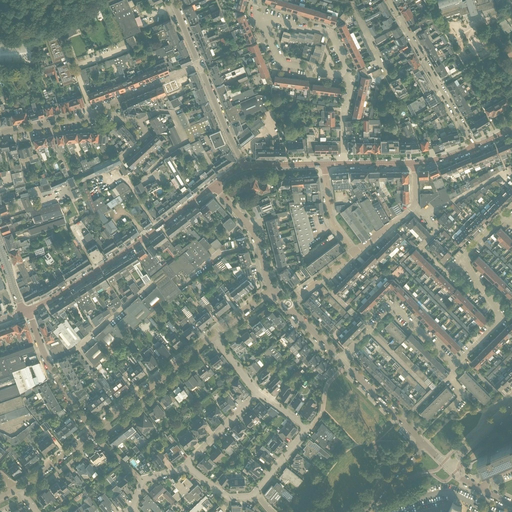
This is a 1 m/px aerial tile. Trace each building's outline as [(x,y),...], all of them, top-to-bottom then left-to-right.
[(122,0),(110,6),(114,14),(130,7),(128,2),(126,0),(122,0)] [(377,6),(380,11),(387,7),(382,0),(371,7),(373,9),(377,6)] [(407,0),(398,6),(401,11),(408,7),(406,4),(411,1),(409,0),(407,0)] [(437,0),(439,7),(438,7),(439,10),(440,10),(442,18),(443,18),(443,17),(459,12),(460,15),(462,15),(462,14),(469,12),(470,15),(477,13),(476,10),(478,9),(479,9),(481,8),(482,10),(482,11),(484,17),(484,18),(495,14),(497,13),(495,7),(495,6),(494,6),(493,3),(492,0),(489,0),(437,0)] [(361,2),(360,3),(357,4),(356,5),(357,7),(360,12),(366,9),(363,4),(361,2)] [(152,11),(148,12),(151,19),(150,20),(152,26),(170,18),(163,3),(151,8),(152,11)] [(236,12),(242,14),(243,11),(245,6),(237,3),(235,9),(237,9),(236,12)] [(185,8),(183,9),(184,10),(185,14),(194,10),(192,5),(185,8)] [(384,18),(386,16),(391,14),(387,7),(380,11),(370,16),(372,19),(379,15),(380,16),(382,14),(384,18)] [(401,11),(403,15),(414,9),(413,7),(409,9),(408,7),(401,11)] [(130,8),(119,12),(128,32),(138,28),(130,8)] [(219,9),(210,14),(214,20),(223,16),(219,9)] [(403,15),(405,19),(413,15),(412,13),(415,11),(414,9),(403,15)] [(99,10),(95,11),(95,13),(97,17),(98,20),(103,18),(99,10)] [(185,14),(187,19),(196,15),(194,10),(185,14)] [(320,22),(323,23),(326,11),(321,10),(320,12),(318,20),(320,20),(319,21),(320,22)] [(346,15),(341,19),(344,22),(348,17),(353,15),(351,10),(345,15),(346,15)] [(327,22),(329,23),(331,15),(332,13),(326,11),(323,23),(326,23),(327,23),(327,22)] [(236,17),(239,23),(246,20),(244,14),(242,15),(242,14),(236,12),(237,17),(236,17)] [(196,15),(187,19),(189,23),(198,20),(200,19),(198,14),(196,15)] [(413,15),(405,19),(408,24),(416,19),(414,15),(413,15)] [(423,19),(419,22),(410,27),(414,33),(421,29),(419,25),(426,21),(429,26),(432,24),(434,23),(430,15),(423,19)] [(393,24),(391,22),(392,21),(390,16),(382,21),(383,24),(381,25),(383,30),(393,24)] [(156,25),(152,27),(154,31),(156,30),(156,29),(157,28),(158,29),(163,27),(164,30),(173,26),(170,19),(165,21),(156,25)] [(505,19),(499,24),(504,31),(510,27),(505,19)] [(76,20),(59,26),(63,38),(72,35),(76,33),(75,30),(79,28),(76,20)] [(239,23),(241,28),(248,25),(246,20),(239,23)] [(190,26),(193,33),(201,30),(198,22),(190,26)] [(241,28),(238,29),(240,34),(243,33),(250,30),(250,29),(250,28),(251,27),(250,24),(248,25),(241,28)] [(337,27),(340,33),(347,29),(345,24),(337,27)] [(153,40),(161,37),(175,31),(173,26),(164,30),(151,35),(153,40)] [(392,33),(395,38),(402,33),(398,26),(386,33),(387,36),(392,33)] [(375,28),(369,31),(372,36),(378,33),(375,28)] [(193,33),(196,39),(206,34),(204,29),(201,30),(193,33)] [(340,33),(342,38),(350,34),(347,29),(340,33)] [(421,32),(417,35),(418,38),(419,40),(427,36),(430,34),(427,29),(424,31),(421,32)] [(58,30),(43,35),(53,63),(66,59),(65,58),(65,59),(62,48),(57,50),(57,49),(61,47),(58,37),(60,36),(60,37),(60,36),(58,30)] [(243,33),(245,38),(252,35),(250,30),(243,33)] [(167,37),(168,39),(177,35),(175,31),(161,37),(162,39),(167,37)] [(206,34),(196,39),(199,46),(199,47),(210,42),(209,41),(209,39),(219,35),(217,31),(207,36),(206,34)] [(288,42),(289,41),(291,32),(290,34),(283,32),(281,40),(288,42)] [(289,41),(296,43),(299,32),(298,34),(291,32),(289,41)] [(296,41),(304,43),(306,33),(306,34),(299,32),(296,43),(296,41)] [(304,41),(311,43),(314,33),(314,35),(306,33),(304,43),(304,41)] [(314,33),(311,43),(312,42),(319,44),(321,35),(314,33)] [(342,38),(345,43),(352,39),(350,34),(342,38)] [(177,35),(168,39),(170,44),(179,40),(177,35)] [(252,35),(245,38),(247,44),(255,41),(254,39),(255,38),(254,35),(252,35)] [(386,49),(388,52),(389,53),(393,50),(405,43),(407,42),(403,35),(393,40),(396,44),(389,48),(386,49)] [(125,39),(130,50),(137,47),(132,36),(125,39)] [(421,42),(423,45),(430,41),(427,36),(419,40),(420,42),(421,42)] [(374,39),(374,40),(378,48),(384,45),(379,37),(374,39)] [(0,65),(32,62),(30,38),(0,40),(0,65)] [(158,58),(173,52),(185,47),(182,39),(179,41),(179,40),(170,44),(155,50),(158,58)] [(345,43),(347,48),(355,44),(352,39),(345,43)] [(210,42),(199,47),(202,52),(209,49),(210,49),(209,47),(211,46),(212,48),(216,46),(217,46),(214,40),(214,41),(210,42)] [(424,48),(425,51),(433,46),(430,41),(423,45),(424,48)] [(249,46),(251,51),(259,48),(257,43),(249,46)] [(405,43),(393,50),(394,52),(399,49),(400,52),(408,47),(405,43)] [(347,48),(350,53),(357,49),(355,44),(347,48)] [(428,56),(436,51),(433,46),(425,51),(426,52),(427,52),(429,55),(428,56)] [(173,52),(166,55),(170,63),(172,62),(173,62),(171,58),(173,57),(174,57),(180,54),(181,57),(184,56),(189,54),(185,47),(173,52)] [(410,47),(398,54),(399,57),(401,56),(403,59),(406,57),(405,57),(413,52),(410,47)] [(251,51),(253,56),(261,53),(259,48),(251,51)] [(323,50),(320,49),(315,48),(313,55),(311,54),(321,57),(323,50)] [(386,48),(380,52),(382,56),(388,52),(386,49),(386,48)] [(429,60),(430,62),(438,57),(444,54),(440,48),(436,51),(428,56),(430,59),(429,60)] [(209,49),(202,52),(204,59),(205,59),(206,61),(212,59),(211,56),(212,56),(209,49)] [(350,53),(352,58),(360,54),(357,49),(350,53)] [(253,56),(255,61),(263,58),(261,53),(253,56)] [(417,58),(413,53),(406,57),(401,60),(403,63),(407,60),(409,63),(417,58)] [(321,57),(311,54),(309,62),(317,64),(319,57),(321,58),(321,57)] [(352,58),(355,63),(362,59),(360,54),(352,58)] [(189,55),(173,62),(172,62),(174,66),(180,64),(182,67),(192,63),(192,62),(189,55)] [(122,56),(113,59),(120,76),(125,90),(130,88),(126,80),(122,69),(127,67),(125,62),(122,56)] [(432,63),(434,66),(441,62),(438,57),(430,62),(431,64),(432,63)] [(255,61),(257,67),(265,64),(263,58),(255,61)] [(405,68),(401,70),(403,73),(404,74),(407,71),(409,70),(420,64),(417,58),(409,63),(410,66),(406,68),(405,68)] [(164,59),(159,61),(164,74),(169,72),(167,68),(166,64),(164,59)] [(362,59),(355,63),(357,68),(365,65),(362,59)] [(66,60),(56,64),(63,86),(77,81),(75,75),(71,76),(66,60)] [(454,61),(451,63),(456,71),(462,67),(457,60),(454,61)] [(159,61),(154,63),(155,66),(156,68),(160,76),(164,74),(159,61)] [(208,67),(211,74),(219,70),(216,64),(217,63),(216,61),(208,64),(209,67),(208,67)] [(435,70),(436,72),(444,67),(441,62),(434,66),(436,69),(435,70)] [(257,67),(259,72),(267,69),(265,64),(257,67)] [(409,70),(420,88),(422,91),(424,95),(426,94),(433,90),(435,89),(432,84),(430,81),(420,64),(409,70)] [(152,65),(150,66),(155,77),(156,77),(156,78),(160,76),(156,68),(155,66),(153,67),(152,65)] [(150,66),(145,69),(146,72),(149,80),(150,80),(154,79),(153,78),(155,77),(150,66)] [(444,67),(436,72),(437,74),(438,73),(441,79),(448,75),(447,73),(449,71),(446,66),(444,67)] [(54,67),(44,71),(46,77),(53,75),(54,77),(57,76),(54,67)] [(221,75),(212,78),(215,85),(229,79),(245,72),(243,67),(232,71),(229,72),(221,75)] [(211,74),(212,78),(221,75),(221,73),(227,70),(226,68),(219,71),(219,70),(211,74)] [(359,76),(359,80),(360,81),(360,82),(368,84),(370,85),(372,79),(369,79),(367,78),(368,75),(368,74),(364,68),(359,71),(362,76),(362,77),(361,77),(359,76)] [(379,68),(371,73),(374,78),(382,74),(379,68)] [(87,75),(84,69),(79,70),(84,84),(89,82),(87,75)] [(145,82),(149,80),(146,72),(143,73),(142,69),(139,70),(144,82),(145,81),(145,82)] [(264,77),(266,83),(271,78),(267,69),(259,72),(262,78),(264,77)] [(138,75),(136,76),(139,84),(143,83),(143,82),(144,82),(139,70),(137,71),(138,75)] [(132,73),(130,74),(134,86),(136,85),(136,86),(139,84),(136,76),(134,72),(132,73)] [(196,72),(186,76),(189,83),(199,79),(196,72)] [(249,82),(245,73),(236,76),(238,83),(239,82),(240,85),(249,82)] [(120,76),(115,78),(120,91),(121,91),(122,92),(125,90),(120,76)] [(267,84),(279,85),(280,77),(274,77),(274,79),(271,78),(266,83),(267,84)] [(399,77),(389,83),(391,88),(396,96),(398,99),(408,93),(407,90),(402,82),(399,77)] [(115,78),(110,79),(111,81),(115,94),(119,93),(119,92),(120,91),(115,78)] [(194,87),(195,89),(202,86),(199,79),(189,83),(188,84),(191,89),(194,87)] [(105,81),(100,83),(101,83),(101,84),(101,85),(106,97),(109,96),(109,95),(110,95),(106,83),(105,81)] [(108,82),(106,83),(110,95),(112,94),(112,95),(115,94),(111,81),(108,82)] [(175,81),(169,83),(173,91),(178,89),(175,81)] [(448,89),(449,91),(456,87),(453,81),(446,86),(448,89)] [(169,83),(164,85),(167,93),(173,91),(169,83)] [(221,85),(216,87),(219,94),(230,90),(232,89),(231,86),(229,87),(228,85),(225,87),(224,84),(221,85)] [(451,93),(452,96),(462,90),(460,87),(462,86),(461,84),(456,87),(449,91),(450,93),(451,93)] [(99,86),(96,86),(100,98),(102,98),(106,97),(101,85),(99,86)] [(163,86),(156,89),(159,96),(162,95),(164,100),(168,109),(174,110),(173,108),(172,107),(170,101),(168,99),(164,90),(163,86)] [(195,89),(198,96),(205,93),(202,86),(195,89)] [(241,93),(222,101),(225,107),(229,106),(234,103),(254,95),(253,93),(252,88),(241,93)] [(96,101),(93,92),(90,93),(89,89),(86,90),(91,102),(96,101)] [(156,89),(148,92),(154,105),(155,109),(159,109),(155,98),(159,96),(156,89)] [(219,94),(222,101),(241,93),(239,90),(234,92),(234,93),(232,94),(230,90),(219,94)] [(426,94),(421,97),(422,100),(424,99),(425,101),(427,103),(428,105),(426,106),(427,108),(440,101),(438,97),(436,94),(433,90),(426,94)] [(462,90),(452,96),(454,99),(455,101),(462,97),(467,94),(466,92),(465,93),(462,90)] [(47,116),(53,114),(50,99),(46,91),(43,93),(46,99),(48,107),(45,108),(47,116)] [(148,92),(143,94),(146,102),(147,105),(150,103),(151,106),(154,105),(148,92)] [(73,96),(68,98),(69,101),(72,109),(80,106),(85,104),(82,96),(77,97),(75,93),(73,94),(73,96)] [(198,97),(195,98),(197,102),(198,104),(201,103),(203,102),(208,100),(205,93),(198,96),(198,97)] [(143,94),(136,97),(139,104),(142,103),(143,104),(146,103),(145,102),(146,102),(143,94)] [(258,95),(255,96),(256,98),(260,110),(262,114),(268,110),(262,95),(261,95),(258,95)] [(68,96),(63,97),(67,110),(72,109),(69,101),(68,98),(68,96)] [(235,104),(230,106),(225,108),(231,122),(240,118),(241,118),(249,115),(260,110),(256,98),(255,96),(235,104)] [(491,103),(497,113),(497,114),(503,110),(497,100),(495,102),(492,98),(491,96),(488,98),(490,101),(491,103)] [(503,96),(497,100),(503,110),(508,107),(507,104),(509,103),(506,97),(504,98),(503,96)] [(53,100),(51,101),(55,114),(60,112),(57,104),(56,99),(55,97),(53,97),(53,100)] [(136,97),(131,99),(134,107),(136,106),(138,109),(140,107),(139,104),(136,97)] [(182,104),(179,97),(170,101),(172,107),(173,108),(178,106),(178,105),(182,104)] [(457,106),(458,107),(465,102),(462,97),(455,101),(456,103),(457,103),(458,106),(457,106)] [(134,107),(131,99),(122,102),(121,105),(125,115),(137,117),(137,118),(138,119),(139,119),(139,118),(140,118),(146,115),(145,112),(140,112),(136,112),(136,111),(134,107)] [(33,109),(28,110),(32,122),(40,119),(39,118),(36,106),(34,102),(31,103),(33,109)] [(204,116),(199,118),(200,120),(201,121),(214,115),(211,108),(209,102),(201,105),(204,112),(203,112),(204,116)] [(432,107),(435,111),(443,107),(440,102),(432,107)] [(458,107),(460,111),(468,106),(465,102),(458,107)] [(193,103),(180,109),(182,113),(182,112),(194,107),(193,103)] [(497,113),(491,103),(485,106),(486,108),(484,109),(487,115),(490,113),(491,116),(497,113)] [(353,104),(353,107),(353,108),(354,108),(354,110),(364,112),(365,107),(363,106),(353,104)] [(39,106),(36,106),(39,118),(44,116),(42,109),(40,110),(39,106)] [(468,106),(460,111),(462,115),(470,110),(468,106)] [(443,107),(435,111),(437,116),(445,111),(443,107)] [(14,115),(12,115),(12,116),(13,123),(21,122),(18,108),(13,109),(15,115),(14,115)] [(21,108),(18,108),(21,122),(27,121),(25,112),(22,113),(21,108)] [(8,109),(5,109),(5,111),(7,125),(13,123),(12,116),(10,116),(9,116),(8,109)] [(351,115),(352,116),(351,120),(362,119),(362,118),(364,112),(354,110),(353,112),(352,112),(351,115)] [(189,126),(185,120),(182,112),(182,113),(177,115),(183,129),(189,126)] [(150,122),(151,125),(160,120),(159,118),(160,117),(159,115),(150,119),(151,121),(150,122)] [(189,126),(183,129),(190,143),(195,140),(193,137),(199,134),(197,131),(198,130),(217,122),(214,115),(201,121),(200,121),(195,123),(195,124),(189,127),(189,126)] [(231,123),(236,135),(250,124),(251,123),(248,120),(250,119),(249,115),(231,123)] [(321,120),(319,122),(319,126),(325,126),(328,125),(334,125),(334,122),(334,116),(321,117),(321,120)] [(485,116),(481,118),(486,126),(490,124),(485,116)] [(250,124),(236,135),(241,146),(245,143),(256,135),(258,133),(256,130),(264,125),(258,118),(251,123),(250,124)] [(481,118),(477,121),(482,129),(486,126),(481,118)] [(153,129),(164,124),(163,122),(162,123),(160,120),(151,125),(152,128),(154,127),(154,129),(153,129)] [(374,152),(374,137),(369,137),(369,124),(380,124),(380,120),(363,120),(363,153),(364,153),(364,152),(368,152),(370,151),(373,152),(374,152)] [(407,121),(401,124),(402,126),(405,135),(405,136),(410,134),(413,133),(410,124),(410,123),(408,124),(407,121)] [(477,121),(473,123),(479,133),(478,131),(482,129),(477,121)] [(217,122),(198,130),(200,134),(211,129),(213,132),(220,129),(217,122)] [(479,133),(473,123),(468,126),(470,129),(471,131),(475,136),(479,133)] [(112,129),(111,131),(116,137),(119,134),(127,127),(125,125),(124,126),(122,124),(119,127),(117,125),(112,129),(113,129),(112,129)] [(164,124),(153,129),(155,132),(156,132),(157,134),(166,129),(165,127),(164,128),(162,125),(164,124)] [(120,138),(122,139),(129,132),(128,131),(129,130),(127,127),(119,134),(121,137),(120,138)] [(213,132),(209,134),(210,137),(211,139),(209,140),(210,142),(212,141),(213,143),(215,147),(218,146),(225,142),(225,141),(222,133),(221,132),(220,129),(213,132)] [(452,132),(452,134),(454,142),(455,143),(460,142),(459,137),(458,136),(459,136),(458,134),(457,131),(456,131),(452,132)] [(124,139),(126,142),(134,135),(131,132),(130,133),(129,132),(122,139),(123,140),(124,139)] [(424,141),(420,142),(421,146),(422,151),(428,149),(427,144),(429,144),(428,143),(427,139),(426,134),(426,132),(423,133),(424,137),(424,141)] [(427,132),(426,132),(426,134),(427,139),(429,144),(427,144),(428,149),(433,148),(434,152),(435,153),(439,151),(437,143),(433,135),(430,136),(434,143),(432,144),(428,134),(427,132)] [(99,133),(98,143),(99,146),(100,148),(101,150),(102,153),(105,152),(103,149),(102,145),(102,142),(105,142),(108,142),(108,137),(105,136),(106,133),(99,133)] [(291,140),(287,140),(287,147),(288,152),(289,152),(291,152),(291,151),(297,151),(295,133),(292,133),(290,133),(291,140)] [(298,133),(295,133),(297,151),(299,151),(300,151),(302,151),(302,150),(303,150),(303,145),(306,145),(305,139),(299,139),(298,133)] [(71,134),(65,134),(65,139),(66,142),(70,151),(74,149),(71,144),(71,134)] [(172,136),(171,134),(169,135),(167,136),(172,145),(175,143),(174,141),(173,139),(172,136)] [(436,134),(433,135),(437,143),(439,151),(444,149),(443,145),(441,141),(440,138),(438,139),(436,134)] [(134,135),(126,142),(128,144),(127,145),(128,147),(136,140),(135,138),(136,137),(134,135)] [(154,135),(152,138),(159,145),(161,143),(162,144),(166,141),(162,136),(159,138),(156,135),(155,136),(154,135)] [(320,153),(320,145),(317,145),(317,141),(314,141),(314,135),(306,135),(307,147),(314,147),(314,153),(320,153)] [(53,136),(47,137),(48,142),(50,151),(56,150),(56,149),(55,144),(54,141),(53,136)] [(449,144),(447,136),(441,137),(443,145),(446,144),(447,145),(449,144)] [(45,138),(40,139),(42,153),(49,151),(48,145),(47,146),(45,138)] [(150,141),(149,142),(156,150),(157,149),(158,149),(160,147),(159,145),(152,138),(149,140),(150,141)] [(42,153),(40,139),(34,140),(35,148),(38,148),(39,153),(42,153)] [(190,144),(192,148),(198,158),(202,155),(200,151),(204,149),(199,140),(190,144)] [(265,147),(265,150),(266,158),(274,158),(274,150),(273,150),(273,140),(270,140),(270,145),(269,145),(269,147),(265,147)] [(383,140),(380,140),(380,152),(383,152),(388,152),(390,152),(398,152),(398,147),(398,140),(383,140)] [(0,142),(1,146),(2,150),(6,150),(8,156),(10,156),(8,141),(0,142)] [(337,141),(331,141),(331,153),(333,153),(333,154),(337,154),(337,153),(337,147),(340,147),(340,141),(337,141)] [(410,142),(409,142),(410,152),(412,152),(419,151),(419,146),(418,146),(417,141),(411,142),(410,142)] [(147,142),(144,145),(151,152),(153,150),(154,151),(156,150),(149,142),(147,143),(147,142)] [(218,146),(224,154),(229,151),(228,149),(225,142),(218,146)] [(261,143),(255,143),(255,158),(266,158),(265,150),(265,147),(265,142),(261,142),(261,143)] [(11,151),(9,151),(10,156),(10,157),(15,156),(15,158),(18,157),(16,148),(15,143),(9,144),(10,149),(11,151)] [(508,144),(503,146),(506,155),(511,153),(508,144)] [(143,148),(141,149),(148,157),(150,155),(149,154),(151,152),(144,145),(142,147),(143,148)] [(31,146),(25,148),(27,156),(29,161),(35,159),(36,162),(38,165),(40,165),(40,166),(42,166),(40,161),(36,153),(34,154),(33,154),(32,151),(31,146)] [(506,155),(503,146),(497,148),(502,160),(507,157),(506,155)] [(27,156),(25,148),(19,149),(21,157),(18,158),(21,170),(24,169),(26,168),(25,162),(29,161),(27,156)] [(139,149),(137,151),(143,159),(146,157),(147,158),(148,157),(141,149),(140,150),(139,149)] [(169,154),(173,159),(176,157),(175,156),(179,154),(179,155),(180,155),(176,149),(169,154)] [(212,162),(207,155),(205,152),(204,149),(200,151),(202,155),(208,164),(212,162)] [(496,149),(491,151),(495,160),(496,162),(501,160),(497,151),(496,149)] [(220,157),(223,161),(227,167),(235,162),(236,160),(230,150),(229,151),(224,154),(220,157)] [(135,155),(134,156),(141,164),(142,162),(141,161),(143,159),(137,151),(134,154),(135,155)] [(491,151),(486,153),(490,162),(495,160),(491,151)] [(486,153),(481,155),(485,166),(486,167),(491,165),(490,162),(486,153)] [(122,163),(121,162),(118,155),(110,158),(114,167),(118,165),(122,163)] [(481,155),(476,157),(480,166),(480,168),(485,166),(481,155)] [(132,156),(129,158),(136,166),(138,164),(139,165),(141,164),(134,156),(132,157),(132,156)] [(178,188),(181,192),(186,199),(192,194),(187,188),(188,187),(170,156),(164,160),(180,187),(178,188)] [(470,157),(465,159),(469,168),(470,171),(475,169),(475,168),(471,159),(470,157)] [(476,157),(471,159),(475,168),(480,166),(476,157)] [(110,158),(104,161),(108,170),(109,171),(115,168),(114,167),(110,158)] [(127,161),(126,163),(129,166),(127,168),(131,173),(133,170),(135,172),(137,173),(138,173),(140,171),(140,170),(139,169),(136,166),(129,158),(127,161)] [(86,159),(80,162),(82,166),(85,171),(90,168),(89,166),(86,159)] [(195,159),(192,161),(197,170),(199,173),(200,177),(205,183),(207,182),(211,179),(206,173),(205,171),(204,170),(202,171),(195,159)] [(465,159),(460,162),(464,170),(469,168),(465,159)] [(219,160),(217,161),(223,170),(227,167),(223,161),(221,163),(219,160)] [(96,176),(108,170),(104,161),(95,166),(92,167),(96,176)] [(217,161),(213,164),(214,165),(214,166),(219,173),(223,170),(217,161)] [(460,162),(455,164),(459,172),(460,175),(465,173),(464,170),(460,162)] [(122,163),(118,165),(124,175),(127,174),(122,163)] [(159,166),(166,179),(169,177),(166,171),(167,171),(163,164),(159,166)] [(455,164),(450,166),(454,174),(459,172),(455,164)] [(450,166),(445,168),(449,176),(454,174),(450,166)] [(67,183),(74,198),(82,195),(73,176),(70,178),(65,167),(61,169),(63,174),(67,183)] [(77,184),(84,181),(96,176),(92,167),(90,168),(85,171),(79,173),(73,176),(77,184)] [(205,171),(206,173),(211,179),(217,174),(211,168),(208,171),(205,167),(204,169),(204,170),(205,171)] [(428,179),(427,179),(428,202),(434,201),(434,204),(439,204),(439,203),(441,203),(440,201),(439,201),(438,179),(434,179),(434,176),(437,176),(441,175),(438,167),(434,169),(434,171),(430,171),(430,172),(428,172),(428,178),(428,179)] [(15,173),(11,174),(13,179),(23,177),(21,170),(21,168),(20,168),(15,169),(15,173)] [(449,176),(445,168),(440,170),(444,179),(449,176)] [(61,171),(55,174),(57,177),(63,174),(61,169),(60,169),(61,171)] [(197,170),(194,171),(196,175),(197,176),(195,177),(197,179),(196,179),(197,180),(195,182),(200,188),(205,183),(200,177),(199,173),(197,170)] [(360,173),(360,181),(360,184),(362,189),(368,198),(368,197),(371,196),(370,194),(371,194),(368,189),(371,187),(368,181),(368,177),(368,173),(368,172),(367,172),(365,174),(364,172),(362,174),(361,173),(360,173)] [(379,172),(374,172),(374,179),(374,181),(374,183),(375,185),(375,186),(377,186),(377,185),(379,185),(379,187),(379,188),(377,189),(379,192),(381,195),(382,198),(386,196),(380,186),(380,181),(379,172)] [(386,185),(386,180),(386,172),(379,172),(380,181),(380,186),(386,196),(390,193),(386,187),(387,187),(386,185)] [(402,189),(402,193),(402,202),(410,202),(409,182),(409,172),(401,172),(401,182),(402,182),(402,185),(401,185),(402,189)] [(343,173),(332,174),(333,181),(334,189),(344,189),(344,182),(343,173)] [(349,173),(343,173),(344,182),(344,189),(349,188),(353,196),(355,194),(355,193),(349,183),(349,173)] [(351,173),(351,177),(351,181),(356,181),(356,185),(357,187),(359,191),(362,189),(360,184),(360,181),(360,173),(359,173),(351,173)] [(317,176),(309,177),(312,202),(321,201),(320,194),(319,184),(318,177),(317,176)] [(23,177),(13,179),(14,185),(24,183),(24,182),(23,177)] [(308,177),(303,177),(304,186),(305,186),(307,203),(305,203),(305,204),(305,205),(312,204),(312,202),(309,177),(308,177)] [(64,178),(57,181),(58,182),(59,186),(66,183),(65,179),(64,178)] [(179,187),(174,178),(170,180),(176,189),(179,187)] [(296,178),(290,178),(290,179),(292,194),(294,202),(294,204),(299,204),(299,195),(298,192),(296,178)] [(254,190),(256,189),(258,194),(261,194),(269,191),(267,184),(258,188),(255,179),(243,184),(246,193),(252,191),(252,192),(255,191),(254,190)] [(57,181),(50,184),(52,189),(59,186),(58,182),(57,181)] [(93,201),(84,181),(77,184),(91,214),(93,213),(94,212),(94,211),(97,210),(93,201)] [(134,186),(138,193),(145,189),(144,187),(140,181),(137,183),(137,184),(134,186)] [(498,183),(496,181),(495,181),(491,184),(496,189),(500,185),(498,183)] [(129,188),(128,186),(123,182),(115,187),(120,194),(129,188)] [(154,190),(159,187),(156,182),(151,185),(154,190)] [(195,182),(189,186),(191,189),(194,193),(200,188),(195,182)] [(48,183),(42,185),(43,191),(51,189),(49,183),(48,183)] [(150,184),(144,187),(145,189),(149,197),(151,196),(149,193),(154,190),(151,185),(150,184)] [(115,187),(112,189),(117,197),(119,195),(120,194),(115,187)] [(132,194),(129,188),(120,194),(119,195),(122,200),(132,194)] [(167,192),(163,195),(169,203),(174,208),(180,203),(177,199),(176,197),(176,196),(174,193),(172,189),(168,192),(167,192)] [(362,189),(359,191),(355,193),(355,194),(358,199),(360,202),(368,198),(362,189)] [(110,191),(101,198),(105,204),(114,198),(110,191)] [(455,191),(449,194),(449,196),(451,200),(455,197),(455,196),(457,196),(456,193),(455,191)] [(505,191),(501,195),(508,201),(511,197),(505,191)] [(186,199),(181,192),(178,195),(176,192),(174,193),(176,196),(176,197),(181,203),(186,199)] [(379,192),(377,193),(379,196),(378,196),(382,203),(391,219),(394,217),(394,216),(389,208),(385,201),(385,202),(382,198),(381,195),(379,192)] [(472,194),(471,195),(476,199),(476,200),(477,201),(481,197),(477,192),(475,194),(474,193),(472,194)] [(97,210),(94,212),(95,214),(96,213),(103,223),(107,220),(102,213),(106,211),(107,212),(111,210),(110,208),(122,200),(119,195),(117,197),(114,198),(105,204),(97,210)] [(501,195),(498,199),(504,205),(508,201),(501,195)] [(28,196),(21,198),(25,209),(32,206),(28,196)] [(371,196),(368,197),(373,206),(376,211),(384,224),(390,220),(387,216),(385,212),(382,206),(376,196),(373,198),(371,196)] [(101,198),(100,197),(93,201),(97,210),(99,208),(105,204),(101,198)] [(257,212),(260,211),(261,211),(262,212),(266,211),(267,213),(274,210),(272,207),(270,201),(269,202),(267,197),(261,199),(262,200),(257,202),(258,204),(255,206),(255,207),(255,208),(256,208),(257,212)] [(368,198),(360,202),(374,227),(376,230),(384,224),(368,197),(368,198)] [(205,204),(211,211),(212,211),(216,208),(226,220),(222,223),(228,231),(232,228),(236,225),(220,206),(216,201),(213,198),(206,204),(205,204)] [(358,199),(355,202),(358,207),(352,212),(367,232),(374,227),(360,202),(358,199)] [(498,199),(494,202),(501,209),(504,205),(498,199)] [(492,200),(488,204),(490,206),(497,213),(501,209),(494,202),(492,200)] [(161,201),(154,206),(158,211),(162,217),(168,213),(163,207),(161,204),(162,203),(161,201)] [(312,204),(305,205),(305,206),(306,212),(322,211),(322,208),(321,206),(321,205),(321,201),(312,202),(312,204)] [(358,207),(355,202),(349,206),(348,207),(344,210),(340,213),(362,241),(370,235),(367,232),(352,212),(358,207)] [(48,206),(30,211),(34,223),(35,222),(36,225),(48,221),(47,218),(63,213),(60,206),(58,203),(48,206)] [(169,203),(163,207),(168,213),(174,208),(169,203)] [(138,204),(134,207),(137,210),(139,214),(140,213),(144,220),(141,223),(143,225),(145,229),(146,229),(152,224),(152,223),(140,207),(138,204)] [(203,206),(200,208),(203,212),(206,215),(210,220),(212,218),(209,215),(210,214),(209,213),(211,211),(205,204),(203,206)] [(3,206),(2,205),(0,205),(0,207),(0,215),(8,212),(5,205),(3,206)] [(197,206),(191,211),(196,218),(202,213),(199,209),(197,206)] [(306,244),(313,239),(308,218),(306,212),(305,206),(300,206),(289,208),(301,255),(309,250),(309,249),(308,250),(306,244)] [(490,206),(486,210),(493,217),(497,213),(490,206)] [(152,207),(147,210),(155,220),(156,222),(162,217),(158,211),(156,212),(152,207)] [(481,212),(489,220),(493,217),(486,210),(486,211),(484,209),(483,209),(481,211),(481,212)] [(191,211),(185,216),(191,223),(192,225),(195,223),(193,220),(196,218),(191,211)] [(479,212),(476,215),(484,223),(487,219),(489,220),(481,212),(480,213),(479,212)] [(204,213),(201,216),(207,223),(210,220),(204,213)] [(437,220),(441,223),(448,217),(444,213),(437,220)] [(475,213),(471,217),(480,226),(484,223),(476,215),(475,213)] [(8,234),(3,236),(6,243),(14,240),(12,235),(15,234),(16,236),(22,233),(23,234),(27,236),(31,235),(65,224),(63,216),(48,221),(36,225),(28,228),(11,233),(8,234)] [(180,220),(190,233),(192,231),(187,225),(191,223),(185,216),(180,220)] [(408,221),(401,226),(407,232),(411,229),(411,228),(418,221),(414,217),(409,222),(408,221)] [(448,217),(441,223),(445,228),(452,221),(448,217)] [(471,217),(467,221),(476,230),(480,226),(471,217)] [(3,221),(0,221),(0,227),(0,228),(13,224),(11,218),(6,220),(3,221)] [(271,220),(266,221),(267,224),(268,227),(267,227),(268,227),(276,225),(280,224),(278,218),(275,219),(271,220)] [(103,225),(110,234),(117,229),(110,220),(103,225)] [(181,230),(183,229),(188,235),(190,233),(180,220),(175,223),(180,230),(181,230)] [(130,221),(126,223),(132,229),(131,230),(128,232),(133,238),(139,234),(135,227),(130,221)] [(411,228),(415,232),(422,225),(418,221),(411,228)] [(463,225),(466,227),(472,234),(476,230),(467,221),(463,225)] [(13,224),(0,228),(3,234),(10,232),(9,228),(18,225),(17,222),(13,224)] [(175,223),(170,227),(180,240),(182,239),(178,233),(181,230),(180,230),(175,223)] [(276,225),(268,227),(269,231),(268,231),(269,234),(278,232),(277,229),(276,225)] [(415,232),(419,235),(426,229),(422,225),(415,232)] [(102,227),(98,229),(100,232),(105,238),(107,237),(108,237),(110,240),(112,242),(114,241),(112,238),(111,235),(110,235),(105,228),(104,229),(102,227)] [(170,227),(165,231),(166,232),(170,238),(174,236),(178,242),(180,240),(170,227)] [(466,227),(462,231),(468,238),(472,234),(466,227)] [(493,235),(497,238),(504,231),(500,228),(493,235)] [(426,229),(419,235),(423,239),(429,233),(426,229)] [(460,229),(456,233),(464,242),(468,238),(462,231),(460,229)] [(190,233),(195,238),(198,241),(201,238),(194,230),(192,231),(190,233)] [(497,238),(500,242),(507,235),(504,231),(497,238)] [(89,232),(83,237),(88,243),(94,239),(89,232)] [(126,233),(121,237),(125,244),(133,238),(128,232),(126,233)] [(278,232),(269,234),(270,237),(270,236),(271,240),(280,238),(278,234),(278,232)] [(176,258),(168,265),(170,268),(177,262),(184,256),(190,262),(195,257),(184,245),(183,246),(183,247),(177,252),(168,240),(163,233),(156,238),(161,244),(165,248),(167,247),(176,258)] [(398,233),(394,237),(401,243),(402,245),(403,245),(407,241),(406,240),(404,239),(407,237),(403,234),(401,236),(398,233)] [(456,233),(452,237),(454,239),(455,240),(453,242),(456,245),(458,243),(461,245),(464,242),(456,233)] [(500,242),(498,244),(502,247),(504,245),(511,238),(507,235),(500,242)] [(44,238),(47,245),(54,243),(51,236),(44,238)] [(97,243),(102,249),(103,249),(107,256),(112,252),(107,245),(105,247),(98,238),(96,237),(94,239),(96,241),(97,243)] [(125,244),(121,237),(115,241),(120,248),(125,244)] [(198,241),(206,250),(211,246),(209,244),(203,237),(201,238),(198,241)] [(280,238),(271,240),(272,244),(272,247),(281,244),(284,244),(282,237),(280,238)] [(394,237),(390,240),(397,247),(399,249),(402,245),(401,243),(394,237)] [(162,251),(165,248),(161,244),(156,238),(150,242),(158,252),(161,249),(162,251)] [(190,262),(195,268),(211,255),(206,250),(198,241),(195,238),(187,244),(186,244),(184,245),(195,257),(190,262)] [(220,246),(222,245),(216,238),(209,244),(211,246),(215,250),(220,246)] [(233,240),(235,247),(246,244),(244,238),(233,240)] [(14,240),(6,243),(9,251),(15,248),(25,245),(28,244),(28,243),(31,243),(29,239),(24,241),(24,242),(21,243),(20,240),(14,242),(14,240)] [(431,245),(429,247),(432,251),(439,244),(441,242),(438,241),(437,239),(436,240),(434,239),(432,241),(429,244),(430,244),(431,245)] [(79,259),(82,257),(72,240),(69,242),(79,259)] [(390,240),(386,244),(393,251),(397,247),(390,240)] [(112,252),(119,248),(114,241),(112,242),(107,245),(112,252)] [(338,242),(332,246),(338,254),(344,250),(338,242)] [(99,261),(106,256),(102,249),(97,243),(91,247),(99,261)] [(15,249),(9,252),(11,257),(12,258),(20,255),(20,254),(24,252),(23,250),(24,249),(28,248),(29,246),(28,244),(25,245),(15,248),(15,249)] [(281,244),(272,247),(274,253),(283,251),(282,247),(281,244)] [(386,244),(383,248),(389,255),(393,251),(386,244)] [(432,251),(436,255),(443,248),(439,244),(432,251)] [(149,252),(149,253),(157,262),(159,261),(155,257),(158,255),(151,245),(146,248),(149,252)] [(332,246),(327,250),(333,258),(338,254),(332,246)] [(436,255),(440,258),(447,251),(449,250),(445,246),(443,248),(436,255)] [(41,248),(34,250),(36,256),(42,254),(43,253),(44,253),(42,247),(41,248)] [(88,251),(87,251),(95,264),(99,261),(91,247),(87,249),(88,251)] [(143,248),(136,253),(139,257),(141,259),(140,260),(145,267),(144,268),(148,274),(152,280),(156,286),(169,276),(162,268),(160,266),(157,262),(149,253),(147,254),(146,252),(143,249),(143,248)] [(383,248),(379,252),(385,258),(389,255),(383,248)] [(410,255),(408,257),(412,261),(414,259),(420,254),(416,249),(415,250),(412,253),(410,255)] [(327,250),(322,254),(328,262),(333,258),(327,250)] [(238,254),(240,260),(249,257),(248,251),(238,254)] [(283,251),(274,253),(275,256),(276,260),(284,257),(284,255),(283,251)] [(447,251),(440,258),(444,262),(451,255),(447,251)] [(379,252),(375,256),(380,260),(381,262),(385,258),(379,252)] [(48,253),(42,257),(48,266),(54,261),(48,253)] [(135,254),(128,258),(134,267),(145,285),(151,280),(146,274),(143,276),(136,265),(140,263),(139,261),(137,258),(135,254)] [(322,254),(316,258),(322,266),(328,262),(322,254)] [(373,254),(369,258),(376,264),(380,260),(375,256),(373,254)] [(414,259),(418,263),(424,258),(420,254),(414,259)] [(20,255),(12,258),(12,259),(14,264),(16,264),(22,261),(29,259),(28,256),(21,259),(21,258),(20,256),(20,255)] [(170,268),(175,274),(182,269),(187,274),(195,268),(190,262),(184,256),(177,262),(170,268)] [(472,263),(475,266),(482,260),(479,256),(472,263)] [(249,257),(240,260),(240,263),(239,264),(239,266),(251,263),(249,257)] [(276,262),(275,262),(276,266),(279,265),(286,264),(285,259),(284,257),(276,260),(276,262)] [(128,271),(134,267),(128,258),(122,262),(126,269),(128,271)] [(316,258),(311,262),(317,270),(322,266),(316,258)] [(369,258),(366,262),(372,268),(376,264),(369,258)] [(418,263),(422,267),(428,262),(424,258),(418,263)] [(79,259),(73,263),(80,273),(86,269),(81,263),(79,259)] [(88,259),(81,263),(86,269),(92,265),(88,259)] [(220,269),(222,271),(227,267),(224,263),(221,259),(216,264),(220,269)] [(475,266),(479,270),(485,263),(482,260),(475,266)] [(122,262),(116,266),(120,273),(122,275),(124,278),(130,274),(128,271),(126,269),(122,262)] [(317,270),(311,262),(306,266),(312,274),(317,270)] [(366,262),(362,265),(368,272),(372,268),(366,262)] [(422,267),(426,271),(432,266),(428,262),(422,267)] [(73,263),(67,267),(74,277),(80,273),(73,263)] [(479,270),(482,273),(489,266),(485,263),(479,270)] [(169,276),(156,286),(157,287),(165,299),(168,303),(182,292),(181,291),(180,290),(175,284),(180,280),(175,274),(170,268),(168,265),(167,264),(162,268),(169,276)] [(216,264),(212,267),(216,272),(220,269),(216,264)] [(286,264),(279,265),(280,272),(279,273),(284,280),(285,279),(294,273),(291,269),(289,271),(286,268),(286,264)] [(362,265),(358,269),(363,274),(364,276),(368,272),(362,265)] [(116,279),(122,275),(120,273),(116,266),(110,270),(116,279)] [(247,278),(240,283),(247,292),(247,291),(246,291),(249,288),(250,289),(254,286),(250,282),(253,280),(250,266),(242,268),(244,275),(247,278)] [(426,271),(424,273),(428,278),(430,275),(436,270),(432,266),(426,271)] [(482,273),(485,276),(492,270),(489,266),(482,273)] [(64,270),(62,272),(65,277),(68,281),(68,280),(74,277),(67,267),(64,269),(63,270),(64,270)] [(356,267),(352,271),(359,278),(363,274),(358,269),(356,267)] [(303,268),(299,269),(306,278),(309,276),(303,268)] [(109,283),(116,279),(110,270),(104,274),(109,283)] [(430,275),(434,280),(440,274),(436,270),(430,275)] [(485,276),(489,280),(496,273),(492,270),(485,276)] [(352,271),(349,275),(355,282),(359,278),(352,271)] [(44,272),(41,274),(52,291),(59,286),(55,280),(50,283),(48,280),(49,280),(44,272)] [(51,274),(55,280),(59,286),(66,282),(61,275),(57,278),(53,272),(51,274)] [(294,273),(285,279),(288,282),(287,283),(291,287),(293,285),(299,280),(294,273)] [(489,280),(492,283),(499,277),(496,273),(489,280)] [(36,274),(30,277),(37,290),(41,297),(48,294),(42,283),(36,274)] [(434,280),(432,282),(436,286),(438,284),(444,278),(440,274),(434,280)] [(23,277),(21,278),(23,281),(25,284),(26,286),(28,285),(27,283),(32,280),(29,275),(23,277)] [(103,275),(96,279),(102,288),(104,290),(110,286),(103,275)] [(349,275),(345,279),(351,285),(355,282),(349,275)] [(493,282),(497,286),(503,281),(499,277),(492,283),(493,282)] [(438,284),(442,288),(448,282),(444,278),(438,284)] [(44,282),(42,283),(48,294),(52,291),(44,279),(42,280),(44,282)] [(96,279),(90,283),(96,292),(102,288),(96,279)] [(345,279),(341,283),(347,289),(351,285),(345,279)] [(497,286),(501,290),(507,285),(503,281),(497,286)] [(134,282),(129,286),(134,294),(139,290),(134,282)] [(237,284),(234,287),(235,288),(241,296),(241,295),(246,291),(247,292),(240,283),(239,282),(237,284)] [(442,288),(440,290),(444,294),(446,292),(452,286),(448,282),(442,288)] [(507,285),(501,290),(505,294),(511,287),(511,284),(509,282),(507,285)] [(90,283),(84,286),(90,295),(92,298),(95,296),(98,300),(98,301),(101,306),(101,305),(103,308),(104,308),(105,310),(107,309),(103,302),(102,301),(101,298),(98,294),(96,292),(90,283)] [(341,283),(337,287),(344,293),(347,289),(341,283)] [(223,284),(220,286),(221,288),(225,294),(229,298),(232,295),(236,300),(235,299),(241,295),(241,296),(235,288),(234,287),(233,286),(228,290),(223,284)] [(385,293),(389,289),(383,284),(379,288),(385,293)] [(392,289),(396,293),(402,288),(398,284),(392,289)] [(28,285),(25,287),(28,294),(30,293),(34,301),(41,297),(37,290),(32,292),(28,285)] [(0,296),(1,299),(3,304),(11,301),(5,286),(4,286),(0,287),(0,296)] [(28,294),(25,287),(25,286),(19,289),(23,297),(27,304),(34,301),(30,293),(28,294)] [(84,286),(78,290),(87,304),(88,304),(91,302),(88,297),(90,295),(84,286)] [(127,286),(122,289),(123,290),(128,299),(133,295),(128,287),(127,286)] [(402,288),(396,293),(400,297),(408,290),(404,286),(402,288)] [(446,292),(450,296),(456,290),(452,286),(446,292)] [(157,287),(141,301),(151,312),(165,299),(157,287)] [(344,293),(337,287),(333,291),(340,297),(344,293)] [(121,288),(119,290),(121,293),(121,294),(123,297),(120,300),(122,303),(128,299),(123,290),(122,289),(121,288)] [(219,293),(214,297),(215,299),(224,310),(229,305),(226,301),(222,296),(225,294),(221,288),(218,291),(219,293)] [(381,297),(385,293),(379,288),(375,292),(381,297)] [(451,301),(454,299),(461,292),(457,289),(456,290),(450,296),(448,298),(451,301)] [(78,290),(72,294),(75,299),(81,308),(82,310),(85,309),(87,312),(91,309),(88,304),(87,304),(78,290)] [(400,297),(404,301),(412,294),(408,290),(400,297)] [(377,301),(381,297),(375,292),(371,296),(377,301)] [(454,299),(457,302),(464,296),(461,292),(454,299)] [(114,299),(111,301),(116,308),(122,305),(114,293),(111,294),(114,299)] [(404,301),(403,302),(407,306),(415,297),(412,294),(404,301)] [(71,295),(65,299),(69,305),(71,308),(73,311),(74,312),(77,310),(75,307),(78,305),(71,295)] [(206,305),(210,310),(213,307),(214,308),(219,314),(224,310),(215,299),(210,303),(204,295),(200,298),(206,305)] [(311,296),(304,303),(308,307),(314,301),(316,299),(314,297),(312,295),(311,296)] [(325,299),(329,303),(333,299),(329,295),(325,299)] [(373,305),(377,301),(371,296),(367,300),(373,305)] [(457,302),(461,306),(467,299),(464,296),(457,302)] [(123,311),(127,314),(137,326),(151,312),(141,301),(138,297),(123,311)] [(415,297),(407,306),(410,309),(417,303),(419,300),(415,297)] [(109,298),(103,302),(107,309),(111,314),(116,309),(116,308),(111,301),(110,300),(109,298)] [(203,307),(206,305),(200,298),(197,300),(203,307)] [(65,299),(59,303),(63,309),(66,308),(67,311),(69,310),(71,308),(69,305),(65,299)] [(329,303),(334,307),(338,304),(333,299),(329,303)] [(461,306),(464,309),(471,302),(467,299),(461,306)] [(369,309),(373,305),(367,300),(363,304),(369,309)] [(311,311),(312,312),(318,306),(321,303),(319,302),(317,304),(314,301),(308,307),(312,311),(311,311)] [(464,309),(467,313),(474,306),(471,302),(464,309)] [(59,303),(54,306),(61,316),(64,321),(66,319),(64,316),(67,315),(63,309),(59,303)] [(410,309),(413,313),(420,306),(417,303),(410,309)] [(334,307),(338,312),(342,308),(338,304),(334,307)] [(365,314),(369,309),(363,304),(359,308),(365,314)] [(49,309),(52,313),(54,317),(57,315),(58,317),(58,318),(61,316),(54,306),(49,309)] [(185,306),(181,309),(184,313),(187,316),(190,320),(193,318),(192,317),(193,316),(185,306)] [(314,316),(315,317),(324,308),(322,306),(320,308),(318,306),(312,312),(315,316),(314,316)] [(413,313),(417,316),(423,309),(420,306),(413,313)] [(468,318),(471,316),(477,309),(474,306),(467,313),(465,315),(468,318)] [(351,307),(347,311),(351,315),(355,311),(351,307)] [(317,317),(320,321),(326,315),(328,313),(324,308),(315,317),(316,318),(317,317)] [(342,308),(338,312),(342,316),(346,312),(342,308)] [(105,310),(101,313),(105,318),(106,319),(111,314),(107,309),(105,310)] [(417,316),(420,320),(427,313),(423,309),(417,316)] [(471,316),(474,319),(481,313),(477,309),(471,316)] [(204,313),(201,316),(207,324),(208,323),(207,323),(212,319),(205,310),(203,311),(204,313)] [(46,311),(40,315),(41,317),(44,321),(44,322),(51,330),(52,331),(57,327),(57,326),(57,325),(56,324),(52,326),(47,320),(51,317),(46,311)] [(269,328),(272,326),(275,323),(280,328),(285,324),(284,323),(285,322),(279,315),(276,317),(272,312),(265,317),(267,319),(264,322),(269,328)] [(101,313),(95,317),(100,323),(105,318),(101,313)] [(193,316),(192,317),(193,318),(201,328),(206,324),(207,324),(201,316),(198,313),(193,316)] [(420,320),(423,323),(430,316),(427,313),(420,320)] [(474,319),(477,323),(484,316),(481,313),(474,319)] [(127,314),(113,327),(112,327),(123,338),(137,326),(127,314)] [(323,325),(324,326),(333,317),(330,315),(328,317),(326,315),(320,321),(324,324),(323,325)] [(181,321),(185,326),(181,330),(182,332),(183,332),(188,338),(189,338),(188,337),(191,335),(192,335),(194,333),(195,333),(192,329),(188,325),(191,322),(190,320),(187,316),(181,321)] [(359,321),(357,323),(362,329),(367,324),(359,316),(357,318),(359,321)] [(423,323),(427,326),(434,320),(430,316),(423,323)] [(477,323),(476,324),(480,329),(481,327),(482,327),(481,326),(488,320),(484,316),(477,323)] [(37,319),(46,342),(54,339),(51,330),(48,331),(44,322),(44,321),(41,317),(37,319)] [(95,317),(91,320),(95,326),(100,323),(95,317)] [(150,317),(148,319),(149,321),(153,326),(154,326),(156,324),(150,317)] [(333,317),(324,326),(325,327),(326,326),(329,329),(332,326),(335,323),(337,321),(334,319),(333,317)] [(58,338),(62,342),(67,349),(73,346),(81,339),(75,331),(74,330),(66,319),(64,321),(61,323),(60,323),(57,325),(57,326),(57,327),(52,331),(58,338)] [(391,321),(385,327),(400,343),(407,336),(392,321),(393,320),(391,319),(390,320),(391,321)] [(79,320),(75,324),(77,327),(78,328),(85,336),(88,334),(87,333),(83,326),(79,320)] [(169,320),(166,323),(174,334),(171,336),(172,337),(169,339),(173,344),(176,348),(176,347),(182,343),(176,336),(180,333),(177,329),(169,320)] [(427,326),(430,330),(437,323),(434,320),(427,326)] [(24,321),(17,324),(22,338),(26,336),(28,342),(31,341),(33,341),(30,335),(26,322),(25,321),(24,321)] [(256,324),(252,327),(256,333),(255,334),(258,339),(260,337),(258,335),(265,329),(263,325),(259,321),(256,324)] [(89,323),(83,326),(87,333),(93,328),(89,323)] [(352,323),(350,325),(359,334),(360,333),(359,332),(362,329),(357,323),(354,325),(352,323)] [(430,330),(434,333),(440,326),(437,323),(430,330)] [(16,324),(11,326),(14,334),(16,333),(18,338),(21,337),(16,324)] [(98,341),(108,352),(123,338),(112,327),(113,327),(109,324),(95,337),(98,341)] [(350,329),(348,331),(354,337),(357,334),(358,335),(359,334),(350,325),(348,327),(350,329)] [(10,326),(5,328),(10,341),(12,340),(11,335),(14,334),(11,326),(10,326)] [(328,332),(331,335),(337,329),(334,326),(328,332)] [(435,332),(439,336),(444,330),(440,326),(434,333),(435,332)] [(77,327),(74,330),(75,331),(81,339),(85,336),(78,328),(77,327)] [(10,341),(5,328),(0,329),(0,330),(3,338),(5,337),(7,342),(10,341)] [(264,331),(269,338),(273,335),(268,328),(264,331)] [(505,328),(502,331),(508,338),(511,335),(505,328)] [(279,335),(281,338),(287,333),(285,330),(279,335)] [(289,348),(292,345),(295,342),(293,339),(298,335),(296,333),(296,332),(294,330),(292,332),(291,331),(290,332),(291,333),(286,337),(285,336),(282,339),(286,343),(286,346),(289,348)] [(439,336),(443,340),(448,335),(444,330),(439,336)] [(250,335),(249,334),(247,331),(241,336),(247,343),(250,341),(252,343),(258,339),(255,334),(252,331),(253,333),(250,335)] [(342,333),(344,335),(344,336),(350,341),(349,341),(350,342),(351,341),(351,340),(354,337),(348,331),(346,334),(344,331),(342,333)] [(375,333),(386,344),(388,342),(377,331),(375,333)] [(502,331),(498,335),(505,341),(508,338),(502,331)] [(165,341),(159,333),(155,337),(160,344),(155,347),(156,349),(154,351),(158,356),(161,354),(164,358),(169,353),(162,344),(165,341)] [(405,340),(403,342),(406,344),(408,346),(416,338),(415,337),(414,337),(411,334),(410,335),(408,338),(405,340)] [(443,340),(447,344),(452,339),(448,335),(443,340)] [(498,335),(495,338),(502,345),(505,341),(498,335)] [(350,341),(344,336),(342,338),(340,336),(337,338),(345,346),(349,341),(350,341)] [(293,353),(295,356),(302,349),(299,347),(304,342),(302,340),(303,340),(300,337),(298,339),(297,339),(297,340),(295,342),(292,345),(295,348),(293,350),(293,353)] [(56,346),(59,344),(62,342),(58,338),(54,339),(46,342),(49,349),(50,349),(56,346)] [(411,351),(412,350),(420,343),(420,342),(416,339),(417,339),(416,338),(408,346),(410,348),(409,350),(411,351)] [(495,338),(491,341),(498,348),(502,345),(495,338)] [(447,344),(451,348),(456,343),(452,339),(447,344)] [(98,341),(84,354),(94,365),(96,363),(97,362),(98,361),(108,352),(98,341)] [(247,347),(245,345),(242,341),(239,343),(236,343),(234,341),(230,345),(233,349),(234,349),(236,352),(236,353),(239,356),(243,353),(242,351),(242,352),(241,351),(247,347)] [(371,345),(375,349),(379,345),(375,341),(371,345)] [(491,341),(488,345),(495,352),(498,348),(491,341)] [(67,349),(62,342),(59,344),(62,351),(67,349)] [(416,351),(418,353),(424,347),(421,344),(421,343),(420,342),(420,343),(412,350),(414,353),(416,351)] [(456,343),(451,348),(455,352),(461,347),(456,343)] [(298,358),(303,362),(308,357),(305,354),(310,350),(308,348),(309,347),(306,344),(304,347),(304,346),(303,347),(303,348),(302,349),(295,356),(298,353),(301,355),(298,358)] [(2,356),(0,356),(0,365),(3,375),(12,372),(16,383),(20,392),(24,390),(27,389),(19,368),(26,366),(24,360),(23,360),(21,361),(19,355),(19,354),(22,353),(22,352),(23,354),(22,354),(23,354),(34,350),(35,350),(33,345),(25,348),(19,350),(13,352),(10,353),(8,354),(7,354),(2,356)] [(358,358),(362,362),(368,356),(372,352),(364,345),(360,349),(361,350),(363,352),(358,358)] [(375,349),(380,353),(383,349),(379,345),(375,349)] [(488,345),(485,348),(491,355),(495,352),(488,345)] [(394,351),(398,356),(402,352),(398,347),(394,351)] [(418,357),(420,359),(429,350),(428,349),(427,350),(424,347),(418,353),(420,355),(418,357)] [(152,357),(155,354),(150,348),(146,351),(147,353),(145,354),(148,358),(145,360),(151,368),(157,363),(152,357)] [(485,348),(481,352),(488,359),(490,361),(494,357),(491,355),(485,348)] [(380,353),(384,357),(388,354),(383,349),(380,353)] [(272,354),(276,359),(278,358),(282,355),(276,350),(272,354)] [(424,359),(426,361),(432,355),(429,352),(430,351),(429,350),(420,359),(422,361),(424,359)] [(398,356),(402,360),(406,356),(402,352),(398,356)] [(481,352),(478,355),(485,362),(488,359),(481,352)] [(35,354),(30,356),(31,360),(28,361),(29,364),(38,361),(35,354)] [(135,365),(136,367),(133,369),(139,377),(142,374),(142,375),(145,373),(137,363),(136,364),(136,363),(140,360),(135,354),(129,358),(134,365),(135,364),(135,365)] [(310,364),(312,366),(315,363),(317,361),(317,362),(318,361),(318,360),(320,358),(317,356),(315,354),(310,359),(308,357),(303,362),(307,366),(310,364)] [(384,357),(388,362),(392,358),(388,354),(384,357)] [(229,365),(223,357),(220,359),(217,355),(210,360),(216,368),(222,362),(226,367),(229,365)] [(427,365),(429,367),(437,359),(436,358),(436,359),(432,355),(426,361),(429,364),(427,365)] [(478,355),(475,358),(481,365),(485,362),(478,355)] [(365,366),(366,367),(372,361),(374,358),(372,356),(370,358),(368,356),(362,362),(365,365),(365,366)] [(402,360),(407,364),(410,360),(406,356),(402,360)] [(60,365),(62,367),(70,363),(66,357),(59,362),(58,363),(59,365),(60,365)] [(247,366),(251,371),(252,371),(253,372),(260,367),(256,362),(259,361),(257,358),(247,366)] [(388,362),(392,366),(396,362),(392,358),(388,362)] [(481,365),(475,358),(471,362),(478,369),(481,365)] [(433,368),(435,370),(441,364),(438,361),(438,360),(437,359),(429,367),(431,370),(433,368)] [(407,364),(411,368),(415,365),(410,360),(407,364)] [(26,366),(19,368),(27,389),(29,388),(31,387),(42,381),(47,378),(46,378),(45,375),(44,375),(43,372),(44,372),(43,372),(42,369),(41,366),(41,365),(39,362),(39,361),(26,366)] [(316,376),(323,369),(324,368),(325,367),(327,364),(325,362),(324,362),(322,361),(318,365),(315,363),(312,366),(310,368),(312,370),(313,370),(315,368),(319,372),(316,376)] [(368,371),(369,372),(378,363),(376,361),(374,363),(372,361),(366,367),(369,370),(368,371)] [(392,366),(396,370),(400,366),(396,362),(392,366)] [(64,371),(65,373),(73,369),(70,363),(62,367),(62,368),(61,368),(63,371),(64,371)] [(371,372),(374,375),(380,369),(383,366),(380,364),(379,365),(378,363),(369,372),(370,373),(371,372)] [(119,364),(116,366),(120,371),(122,374),(125,372),(119,364)] [(435,374),(437,376),(446,367),(445,367),(444,367),(441,364),(435,370),(437,372),(435,374)] [(200,377),(204,381),(203,380),(208,375),(210,377),(214,373),(210,368),(210,369),(208,371),(204,365),(202,367),(201,368),(200,369),(199,368),(197,370),(198,370),(197,371),(202,377),(201,377),(200,377)] [(411,368),(415,373),(419,369),(415,365),(411,368)] [(127,369),(125,371),(126,372),(131,377),(134,381),(136,380),(136,379),(139,377),(133,369),(130,366),(127,368),(127,369)] [(401,374),(404,371),(400,366),(396,370),(401,374)] [(323,369),(316,376),(319,378),(322,378),(324,376),(327,379),(332,374),(333,373),(335,371),(332,368),(332,369),(330,367),(325,371),(323,369)] [(446,367),(437,376),(439,378),(441,376),(443,378),(449,372),(446,369),(447,368),(446,367)] [(266,368),(263,370),(259,373),(261,375),(261,377),(260,377),(260,382),(261,382),(263,385),(270,380),(268,378),(268,376),(269,376),(269,371),(268,371),(266,368)] [(380,369),(374,375),(377,379),(378,380),(386,372),(384,370),(382,368),(380,369)] [(67,376),(68,379),(76,374),(73,369),(65,373),(64,374),(66,377),(67,376)] [(415,373),(419,377),(423,373),(419,369),(415,373)] [(458,378),(461,381),(484,404),(491,397),(465,372),(466,371),(465,370),(464,371),(465,372),(458,378)] [(506,370),(502,375),(510,382),(511,380),(511,376),(508,372),(506,370)] [(96,371),(89,374),(94,381),(95,381),(98,379),(96,371)] [(118,380),(115,382),(122,391),(127,386),(124,383),(127,380),(124,376),(123,375),(122,374),(120,371),(117,374),(120,377),(118,379),(118,380)] [(401,374),(398,377),(403,381),(405,379),(409,375),(404,371),(401,374)] [(0,375),(0,388),(16,383),(12,372),(3,375),(0,375)] [(379,381),(383,384),(389,378),(386,376),(388,374),(386,372),(378,380),(379,381)] [(478,374),(496,393),(498,391),(479,372),(478,374)] [(419,377),(423,381),(427,377),(423,373),(419,377)] [(70,382),(71,384),(79,380),(76,374),(68,379),(67,380),(69,382),(70,382)] [(184,381),(187,385),(190,389),(195,385),(196,385),(197,386),(198,386),(199,386),(199,385),(200,385),(205,386),(196,374),(191,377),(187,377),(187,379),(184,381)] [(405,379),(409,383),(413,379),(409,375),(405,379)] [(506,387),(510,382),(502,375),(498,379),(506,387)] [(271,386),(268,389),(274,396),(278,392),(280,389),(278,387),(276,385),(278,383),(280,380),(276,376),(274,379),(269,384),(271,386)] [(423,381),(428,385),(432,382),(427,377),(423,381)] [(496,377),(491,382),(499,390),(499,389),(501,390),(503,388),(505,386),(505,387),(506,387),(498,379),(496,377)] [(385,388),(386,389),(395,380),(393,378),(391,380),(389,378),(383,384),(386,387),(385,388)] [(94,381),(93,382),(99,389),(98,390),(99,391),(102,394),(99,396),(105,404),(110,400),(107,396),(110,393),(106,389),(102,383),(98,379),(95,381),(94,381)] [(409,383),(413,387),(417,383),(413,379),(409,383)] [(79,380),(71,384),(72,385),(71,385),(72,388),(73,387),(75,390),(82,386),(79,380)] [(105,380),(102,383),(106,389),(110,393),(113,391),(116,395),(122,391),(115,382),(112,385),(112,384),(110,386),(105,380)] [(234,383),(231,385),(234,388),(232,389),(236,393),(234,394),(235,395),(238,399),(241,397),(241,398),(248,393),(238,380),(234,383)] [(395,380),(386,389),(387,390),(388,389),(391,392),(400,384),(400,383),(398,382),(396,382),(395,380)] [(36,387),(39,392),(49,387),(46,381),(36,387)] [(428,385),(431,389),(432,390),(436,386),(432,382),(428,385)] [(0,388),(0,399),(20,392),(16,383),(0,388)] [(413,387),(418,391),(421,388),(417,383),(413,387)] [(400,384),(391,392),(392,393),(393,393),(396,396),(402,390),(400,388),(402,386),(400,384)] [(281,392),(280,393),(283,395),(281,398),(286,402),(289,398),(292,394),(288,390),(290,387),(286,385),(283,389),(281,392)] [(175,396),(178,400),(179,401),(182,398),(183,398),(184,397),(184,396),(187,394),(191,398),(193,396),(186,387),(184,389),(183,388),(181,390),(180,390),(181,389),(178,386),(173,390),(176,394),(177,393),(177,394),(175,396)] [(39,399),(42,398),(45,396),(52,392),(49,387),(39,392),(36,394),(39,399)] [(74,392),(77,396),(85,390),(83,387),(74,392)] [(399,400),(399,401),(408,392),(406,390),(407,390),(404,387),(402,390),(396,396),(399,399),(399,400)] [(427,420),(450,398),(453,394),(446,387),(421,413),(420,412),(419,413),(420,414),(421,413),(427,420)] [(24,390),(20,392),(21,396),(30,391),(29,388),(27,389),(24,390)] [(292,399),(289,403),(292,405),(294,407),(298,410),(301,406),(303,402),(298,398),(301,394),(301,393),(300,392),(302,390),(300,388),(299,389),(298,391),(292,399)] [(421,388),(418,391),(422,396),(426,392),(421,388)] [(432,390),(431,389),(411,409),(412,411),(433,390),(432,390)] [(85,390),(77,396),(79,399),(82,397),(84,395),(89,402),(87,403),(94,413),(99,409),(92,399),(87,393),(85,390)] [(19,409),(22,407),(25,406),(21,396),(20,392),(0,399),(0,415),(4,414),(7,413),(10,412),(13,411),(16,410),(19,409)] [(42,398),(45,403),(55,397),(52,392),(45,396),(42,398)] [(404,405),(410,399),(408,396),(410,394),(408,392),(399,401),(400,402),(401,401),(404,404),(404,405)] [(161,401),(159,403),(162,407),(164,409),(166,408),(167,409),(174,403),(177,407),(180,405),(176,400),(174,397),(171,399),(168,396),(167,394),(160,400),(161,401)] [(218,404),(222,409),(225,413),(230,408),(231,409),(235,405),(227,395),(222,400),(222,401),(218,404)] [(95,397),(92,399),(99,409),(105,404),(99,396),(96,399),(95,397)] [(410,399),(404,405),(405,406),(405,405),(409,409),(417,401),(413,396),(410,399)] [(45,403),(48,408),(51,406),(58,403),(55,397),(45,403)] [(305,407),(302,411),(303,411),(305,413),(304,415),(305,415),(308,418),(308,419),(310,420),(314,413),(315,411),(313,410),(312,409),(315,404),(311,401),(309,400),(305,407)] [(51,406),(48,408),(51,414),(61,408),(58,403),(51,406)] [(256,406),(252,409),(256,413),(260,417),(262,415),(264,414),(265,412),(266,412),(268,414),(274,418),(276,416),(279,413),(274,410),(271,408),(271,407),(270,407),(267,411),(262,406),(261,407),(260,405),(259,403),(256,406)] [(152,410),(149,413),(152,417),(154,419),(156,422),(160,419),(158,418),(164,413),(160,408),(157,404),(153,407),(154,408),(152,410)] [(207,417),(210,421),(213,425),(219,420),(216,416),(220,413),(216,407),(209,413),(210,414),(207,417)] [(243,420),(247,424),(250,427),(259,419),(252,412),(252,413),(248,417),(247,416),(243,420)] [(136,424),(139,428),(144,434),(153,426),(144,414),(141,417),(143,419),(136,424)] [(69,417),(64,421),(72,431),(77,426),(69,417)] [(195,427),(191,429),(193,431),(194,433),(193,434),(194,436),(196,435),(198,437),(200,436),(201,437),(206,433),(203,428),(207,425),(204,421),(202,418),(194,425),(195,427)] [(64,421),(59,425),(67,435),(72,431),(64,421)] [(280,430),(278,433),(279,435),(281,436),(284,438),(285,437),(286,436),(290,439),(293,435),(292,435),(297,429),(293,426),(292,426),(288,422),(287,423),(284,427),(282,430),(281,431),(280,430)] [(235,426),(231,430),(234,432),(231,434),(237,440),(240,438),(239,437),(243,433),(242,432),(246,428),(244,427),(241,424),(238,427),(238,428),(237,428),(235,426)] [(315,441),(316,439),(320,442),(319,443),(324,448),(325,448),(324,448),(328,443),(327,443),(334,435),(325,428),(326,427),(325,427),(325,426),(323,424),(323,425),(322,424),(319,428),(320,429),(316,434),(314,432),(311,437),(315,441)] [(67,435),(59,425),(54,430),(61,439),(67,435)] [(122,431),(120,433),(125,440),(126,439),(126,438),(133,432),(134,433),(133,434),(136,438),(140,435),(132,425),(131,426),(131,425),(123,431),(124,432),(123,432),(122,431)] [(125,440),(120,433),(118,435),(119,436),(118,436),(117,435),(109,442),(110,443),(109,443),(113,448),(122,441),(123,442),(125,440)] [(180,442),(182,445),(185,449),(191,444),(192,445),(196,442),(196,441),(196,440),(190,433),(183,439),(180,442)] [(47,435),(42,439),(50,448),(55,444),(47,435)] [(170,435),(167,437),(173,445),(176,442),(170,435)] [(285,439),(279,435),(277,437),(275,437),(273,439),(273,441),(269,446),(277,453),(282,446),(282,447),(283,447),(284,445),(283,444),(282,442),(285,439)] [(12,438),(9,443),(11,444),(14,445),(14,446),(20,441),(16,436),(12,438)] [(227,439),(226,441),(222,444),(225,447),(223,449),(229,455),(232,452),(231,448),(236,442),(229,436),(226,438),(227,439)] [(39,441),(36,444),(38,446),(39,445),(41,448),(44,452),(50,448),(42,439),(40,440),(39,441)] [(305,451),(303,453),(310,460),(318,451),(323,456),(326,452),(314,442),(313,443),(309,439),(306,442),(308,443),(306,445),(303,449),(305,451)] [(28,450),(25,452),(27,454),(28,456),(33,462),(38,457),(37,456),(36,455),(35,453),(33,451),(35,449),(31,444),(29,446),(30,448),(28,450)] [(166,452),(163,454),(165,456),(167,458),(169,457),(173,462),(178,458),(179,458),(181,456),(182,456),(178,451),(181,449),(176,444),(171,448),(172,450),(167,454),(166,452)] [(511,444),(485,456),(478,459),(483,470),(511,457),(511,444)] [(260,455),(258,458),(259,459),(263,462),(267,464),(272,458),(269,456),(268,455),(269,455),(267,453),(269,451),(265,448),(262,445),(258,450),(262,453),(260,455)] [(12,448),(10,451),(16,458),(19,455),(12,448)] [(210,456),(214,460),(216,462),(224,454),(218,448),(215,451),(213,453),(210,456)] [(111,457),(110,456),(104,451),(102,453),(99,455),(98,454),(98,453),(96,451),(94,453),(95,454),(91,457),(92,459),(89,461),(97,470),(97,469),(96,467),(98,466),(96,463),(99,461),(100,462),(103,459),(105,462),(108,460),(107,459),(111,457)] [(164,457),(161,453),(159,451),(154,455),(156,457),(151,461),(155,466),(156,466),(158,469),(160,467),(161,467),(162,467),(162,466),(163,466),(163,465),(164,464),(160,460),(164,457)] [(20,456),(21,458),(24,462),(27,466),(33,462),(28,456),(27,454),(25,452),(22,455),(20,456)] [(141,453),(136,457),(141,462),(142,464),(142,465),(140,466),(140,467),(141,469),(139,471),(141,474),(144,472),(145,472),(150,468),(149,467),(151,465),(145,458),(141,453)] [(290,465),(294,468),(301,473),(303,470),(304,469),(306,467),(307,468),(311,464),(297,453),(292,460),(295,462),(293,463),(290,465)] [(211,472),(215,468),(217,466),(212,460),(209,463),(204,458),(197,464),(205,472),(208,469),(211,472)] [(251,466),(247,471),(244,468),(242,470),(247,475),(248,473),(255,479),(255,478),(254,478),(260,471),(260,472),(261,472),(257,468),(259,465),(260,466),(251,458),(247,462),(251,466)] [(9,469),(15,476),(21,471),(14,462),(11,464),(13,466),(9,469)] [(76,471),(79,475),(80,474),(83,478),(86,478),(95,471),(90,464),(87,466),(86,465),(85,465),(84,464),(83,464),(82,463),(80,464),(76,467),(76,468),(77,470),(76,471)] [(285,483),(286,482),(285,481),(286,479),(288,480),(297,487),(302,480),(290,470),(288,473),(284,471),(278,479),(281,481),(282,481),(285,483)] [(65,481),(69,485),(70,486),(72,484),(71,483),(73,482),(75,483),(80,484),(82,482),(78,476),(75,479),(73,476),(71,476),(71,474),(69,472),(65,476),(67,479),(65,481)] [(118,485),(121,489),(127,485),(129,487),(134,483),(127,475),(122,478),(123,480),(118,485)] [(224,476),(222,478),(219,482),(224,486),(226,484),(228,485),(230,485),(230,490),(236,490),(236,489),(238,489),(238,490),(244,489),(244,478),(230,479),(230,480),(229,480),(224,476)] [(172,478),(171,480),(174,483),(173,485),(176,488),(177,487),(180,490),(176,494),(175,493),(172,496),(175,499),(177,501),(183,495),(186,492),(189,489),(188,487),(192,483),(186,477),(183,481),(181,480),(180,480),(179,479),(176,482),(172,478)] [(70,491),(66,487),(63,483),(59,486),(56,482),(50,487),(56,495),(60,492),(63,496),(70,491)] [(268,489),(264,495),(269,499),(268,500),(269,501),(268,502),(270,505),(271,503),(275,499),(274,498),(278,493),(287,500),(285,503),(288,506),(296,497),(291,493),(291,494),(277,483),(273,487),(272,486),(269,490),(268,489)] [(175,499),(172,496),(160,484),(156,488),(155,488),(151,491),(152,492),(150,494),(156,500),(158,498),(158,497),(162,493),(163,494),(162,494),(171,503),(175,499)] [(188,494),(186,492),(183,495),(188,501),(193,496),(197,500),(203,494),(200,491),(202,489),(201,490),(199,488),(200,487),(197,484),(190,491),(188,494)] [(112,489),(117,496),(112,500),(114,502),(117,506),(119,505),(120,507),(125,503),(122,499),(124,498),(124,499),(127,496),(123,491),(122,492),(120,489),(117,485),(112,489)] [(44,491),(38,497),(41,500),(39,501),(43,505),(48,501),(50,503),(55,500),(48,491),(49,493),(46,494),(44,491)] [(102,508),(100,509),(103,511),(104,511),(105,511),(106,511),(112,508),(109,505),(112,503),(104,493),(100,496),(103,499),(104,499),(104,500),(99,504),(102,508)] [(147,499),(145,500),(142,503),(144,505),(141,508),(144,511),(147,509),(147,510),(148,508),(150,506),(156,511),(162,511),(163,511),(147,494),(144,497),(147,499)] [(205,495),(202,499),(188,511),(195,511),(197,510),(199,511),(202,508),(200,507),(202,505),(207,510),(213,505),(209,501),(208,501),(207,500),(208,500),(207,499),(208,498),(205,495)] [(84,510),(85,511),(94,511),(93,511),(96,508),(89,497),(84,500),(88,507),(84,510)] [(461,511),(460,509),(461,507),(462,505),(461,505),(461,506),(459,506),(460,505),(459,505),(459,506),(458,506),(458,505),(456,503),(456,505),(455,504),(455,503),(454,503),(453,503),(454,501),(453,501),(451,506),(447,511),(461,511)]
